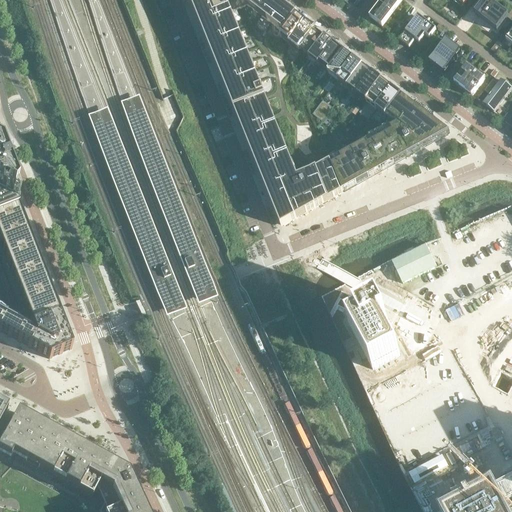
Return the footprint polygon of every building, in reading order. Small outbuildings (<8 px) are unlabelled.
[(327,153),(293,71),(291,65),(286,52),(280,39),(284,34),(296,18),(297,17),(275,0),(189,0),(281,228),(284,227),(297,219),(301,217),(302,217),(312,211),(319,207),(328,202),(329,201),(339,196),(343,194),(331,163),(327,153)] [(385,0),(381,6),(393,14),(403,1),(402,0),(385,0)] [(475,15),(496,31),(506,17),(485,1),(475,15)] [(371,19),(382,28),(393,14),(381,6),(371,19)] [(400,41),(409,48),(415,40),(419,44),(425,36),(429,39),(436,31),(418,17),(400,41)] [(306,25),(297,18),(281,38),(286,51),(306,25)] [(316,32),(306,25),(286,51),(291,64),(316,32)] [(316,32),(291,64),(294,71),(298,75),(304,68),(325,40),(316,32)] [(304,68),(313,75),(319,68),(335,47),(325,40),(304,68)] [(429,64),(444,75),(459,55),(444,44),(429,64)] [(500,48),(495,45),(491,51),(495,54),(500,48)] [(319,68),(328,75),(344,54),(335,47),(319,68)] [(354,62),(344,54),(328,75),(318,89),(327,96),(338,82),(354,62)] [(363,69),(354,62),(338,82),(347,89),(363,69)] [(472,97),(485,80),(467,66),(455,83),(472,97)] [(338,102),(347,109),(357,97),(373,76),(363,69),(347,89),(338,102)] [(382,83),(381,82),(381,81),(381,80),(380,79),(380,78),(378,77),(377,77),(376,77),(375,77),(374,77),(373,76),(357,97),(367,104),(382,83)] [(493,80),(485,91),(490,94),(498,83),(493,80)] [(483,105),(494,113),(511,89),(501,81),(483,105)] [(376,111),(392,91),(382,83),(367,104),(376,111)] [(376,111),(372,117),(380,123),(384,120),(386,119),(401,98),(392,91),(376,111)] [(331,163),(343,194),(449,136),(401,98),(386,119),(384,120),(380,123),(327,153),(331,163)] [(326,102),(314,111),(321,119),(333,109),(326,102)] [(99,129),(113,122),(106,109),(89,117),(97,133),(100,132),(99,129)] [(0,217),(18,211),(0,165),(0,217)] [(357,213),(374,207),(369,196),(353,202),(357,213)] [(72,350),(18,211),(0,217),(0,284),(4,296),(0,303),(0,332),(41,355),(49,360),(61,354),(72,350)] [(403,286),(437,270),(426,248),(392,264),(403,286)] [(62,292),(55,273),(46,277),(53,296),(62,292)] [(359,320),(349,325),(373,371),(400,356),(374,307),(357,317),(359,320)] [(0,423),(8,409),(0,404),(0,423)] [(380,422),(391,417),(387,407),(376,411),(380,422)] [(145,511),(128,474),(122,471),(116,468),(110,465),(67,441),(17,414),(9,429),(2,442),(0,445),(0,454),(10,460),(12,456),(92,499),(102,480),(108,483),(114,486),(114,487),(109,495),(101,509),(99,511),(145,511)] [(415,487),(449,469),(443,458),(409,476),(415,487)] [(511,511),(511,482),(456,511),(511,511)]
